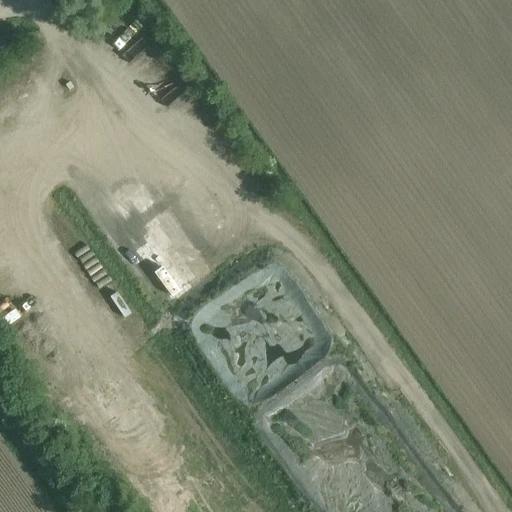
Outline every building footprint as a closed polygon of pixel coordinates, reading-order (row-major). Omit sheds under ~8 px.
[(138,22),(116,40),(123,49),(145,31),(138,22)] [(38,38),(19,51),(28,63),(47,50),(38,38)] [(184,225),(166,238),(187,267),(205,254),(184,225)] [(164,429),(174,423),(157,396),(147,403),(164,429)] [(185,460),(195,454),(180,427),(170,433),(185,460)] [(115,432),(101,443),(112,457),(126,446),(115,432)] [(201,457),(184,469),(199,491),(217,479),(201,457)] [(290,511),(260,473),(244,485),(265,511),(290,511)] [(146,511),(175,511),(183,507),(166,482),(139,501),(146,511)]
